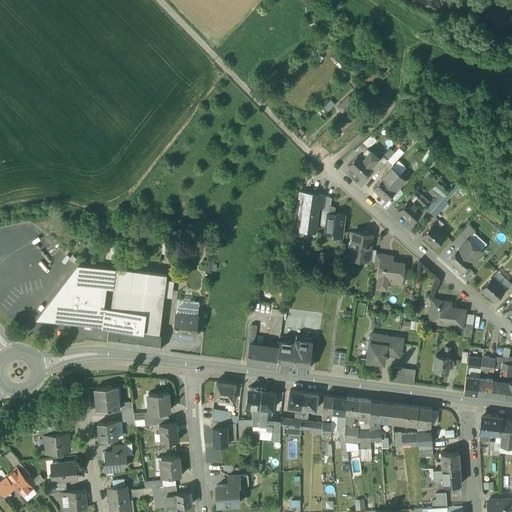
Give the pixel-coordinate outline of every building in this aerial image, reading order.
[(349,95),(337,106),(343,113),(355,102),(349,95)] [(370,111),(366,106),(360,112),(364,117),(370,111)] [(371,134),(354,149),(358,153),(359,153),(361,155),(368,148),(376,140),(371,134)] [(393,161),(404,149),(400,145),(395,152),(391,148),(385,154),(393,161)] [(368,148),(361,155),(372,165),(379,158),(368,148)] [(358,153),(348,164),(361,177),(372,165),(361,155),(359,153),(358,153)] [(381,159),(379,158),(372,165),(378,170),(388,159),(384,156),(381,159)] [(388,159),(378,170),(384,176),(384,175),(392,167),(393,168),(395,166),(388,159)] [(393,168),(392,167),(384,175),(398,188),(406,179),(393,168)] [(398,188),(384,175),(384,176),(373,187),(387,200),(398,188)] [(438,181),(433,188),(440,193),(427,209),(437,216),(449,202),(448,201),(460,186),(456,182),(449,191),(438,181)] [(409,198),(422,210),(427,204),(414,192),(409,198)] [(319,195),(305,193),(304,201),(301,200),(300,209),(303,210),(300,229),(314,231),(317,206),(319,195)] [(331,197),(324,195),(323,207),(322,209),(329,210),(331,197)] [(422,210),(409,198),(398,210),(411,222),(422,210)] [(344,213),(335,212),(334,212),(328,212),(325,233),(332,234),(341,236),(344,213)] [(446,235),(433,223),(422,234),(435,246),(446,235)] [(469,224),(452,241),(459,247),(467,238),(468,238),(473,232),(475,230),(469,224)] [(372,234),(353,231),(349,258),(367,261),(368,261),(370,248),(372,234)] [(486,244),(473,232),(468,238),(481,250),(486,244)] [(468,238),(467,238),(459,247),(472,259),(481,250),(468,238)] [(459,247),(448,259),(462,271),(472,259),(459,247)] [(376,249),(370,248),(368,261),(367,261),(366,265),(373,266),(376,249)] [(388,253),(381,252),(380,263),(386,264),(387,259),(388,253)] [(386,264),(380,263),(377,285),(386,287),(388,276),(402,278),(404,262),(387,259),(386,264)] [(116,267),(78,262),(64,280),(68,280),(102,285),(102,286),(114,287),(116,267)] [(167,274),(116,267),(114,287),(165,293),(167,274)] [(497,271),(481,288),(495,300),(505,289),(510,283),(497,271)] [(102,285),(68,280),(44,313),(98,320),(102,286),(102,285)] [(165,293),(114,287),(111,307),(143,311),(141,321),(127,319),(126,329),(147,332),(160,334),(165,293)] [(446,299),(432,296),(428,320),(463,325),(465,307),(445,304),(446,299)] [(199,301),(178,299),(177,309),(176,315),(186,316),(187,313),(197,314),(198,311),(199,301)] [(143,311),(111,307),(109,327),(126,329),(127,319),(141,321),(143,311)] [(198,311),(197,314),(198,314),(197,325),(204,326),(206,312),(198,311)] [(186,316),(176,315),(174,335),(195,337),(197,325),(198,314),(197,314),(187,313),(186,316)] [(473,323),(466,322),(464,334),(472,335),(473,323)] [(126,329),(109,327),(107,343),(124,346),(126,329)] [(147,332),(126,329),(124,346),(145,348),(147,332)] [(160,334),(147,332),(145,348),(159,350),(161,334),(160,334)] [(388,336),(371,333),(370,341),(387,344),(388,337),(388,336)] [(403,339),(388,337),(387,344),(386,354),(401,356),(403,339)] [(280,340),(279,340),(278,347),(276,366),(308,370),(312,340),(296,338),(295,342),(280,340)] [(387,344),(370,341),(367,360),(376,361),(384,362),(386,354),(387,344)] [(254,343),(249,343),(247,362),(276,366),(278,347),(254,343)] [(334,363),(345,363),(346,351),(335,351),(334,363)] [(444,355),(436,354),(434,369),(448,371),(450,356),(444,355)] [(416,370),(396,367),(395,379),(414,382),(416,370)] [(480,377),(467,375),(465,391),(478,393),(480,377)] [(493,378),(480,377),(478,393),(491,394),(493,378)] [(506,380),(493,378),(491,394),(503,396),(506,380)] [(235,383),(216,380),(214,397),(233,399),(235,383)] [(511,380),(506,380),(503,396),(511,397),(511,380)] [(116,386),(95,388),(97,409),(107,408),(107,410),(118,409),(116,386)] [(256,389),(248,388),(246,406),(253,407),(260,407),(262,388),(256,388),(256,389)] [(267,389),(262,388),(260,407),(268,408),(273,409),(275,391),(267,390),(267,389)] [(304,391),(290,390),(288,405),(302,407),(304,391)] [(317,393),(304,391),(302,407),(316,409),(317,393)] [(159,393),(148,394),(150,411),(150,412),(158,411),(169,410),(168,392),(161,393),(161,392),(159,392),(159,393)] [(333,395),(324,394),(323,410),(332,411),(333,395)] [(346,397),(333,395),(332,411),(338,412),(346,412),(346,397)] [(359,398),(346,397),(346,412),(345,420),(353,421),(354,414),(358,414),(359,398)] [(371,400),(359,398),(358,414),(365,415),(364,422),(369,422),(369,416),(371,400)] [(379,401),(371,400),(369,416),(374,417),(377,417),(379,401)] [(395,402),(379,401),(377,417),(392,419),(395,402)] [(419,405),(395,402),(392,419),(417,422),(419,405)] [(432,407),(419,405),(417,422),(430,423),(432,407)] [(268,408),(260,407),(260,427),(272,429),(274,419),(267,418),(268,408)] [(231,411),(213,408),(212,420),(227,422),(230,422),(231,411)] [(346,412),(338,412),(337,422),(345,422),(345,420),(346,412)] [(133,413),(122,414),(123,421),(134,420),(133,413)] [(502,416),(484,414),(481,417),(478,438),(483,439),(483,437),(487,437),(489,436),(489,431),(500,433),(502,418),(502,416)] [(302,419),(281,417),(281,425),(302,427),(302,419)] [(511,419),(502,418),(500,433),(511,434),(511,419)] [(252,420),(239,419),(238,431),(253,431),(252,420)] [(280,420),(274,419),(271,438),(279,439),(280,438),(280,420)] [(322,422),(302,419),(302,427),(322,429),(322,422)] [(353,421),(345,420),(345,422),(345,429),(358,432),(358,424),(353,424),(353,421)] [(116,421),(98,423),(100,440),(117,438),(116,421)] [(337,422),(332,421),(331,428),(344,429),(345,429),(345,422),(337,422)] [(169,422),(159,423),(159,424),(160,442),(178,440),(177,422),(169,422)] [(230,422),(227,422),(229,443),(236,442),(236,423),(230,422)] [(228,426),(212,427),(214,444),(229,443),(228,426)] [(54,428),(38,430),(39,436),(44,436),(44,435),(54,434),(54,428)] [(345,429),(344,429),(346,439),(358,440),(358,432),(345,429)] [(380,429),(370,430),(370,431),(370,440),(381,439),(380,429)] [(370,431),(358,432),(358,440),(370,440),(370,431)] [(431,432),(418,433),(418,443),(432,442),(431,432)] [(54,434),(44,435),(44,436),(45,446),(48,446),(48,452),(68,450),(66,433),(54,434)] [(418,433),(402,434),(402,444),(418,443),(418,433)] [(511,434),(500,433),(500,441),(500,442),(508,443),(511,443),(511,434)] [(124,443),(113,444),(113,450),(105,451),(106,460),(104,461),(105,469),(113,469),(113,467),(124,466),(123,459),(126,459),(124,443)] [(458,450),(440,452),(441,467),(459,466),(458,450)] [(179,456),(161,457),(163,477),(174,476),(180,475),(179,456)] [(73,461),(52,463),(54,479),(54,480),(65,479),(75,478),(73,461)] [(30,475),(21,463),(16,466),(26,478),(30,475)] [(16,466),(6,475),(7,475),(16,486),(15,486),(23,495),(32,487),(26,478),(16,466)] [(459,466),(441,467),(442,484),(461,483),(459,466)] [(248,474),(228,475),(229,484),(239,484),(249,484),(248,474)] [(7,475),(0,480),(0,488),(5,494),(15,486),(16,486),(7,475)] [(174,476),(163,477),(164,486),(175,484),(174,476)] [(164,486),(162,486),(163,492),(164,495),(166,494),(175,493),(175,492),(176,492),(175,484),(164,486)] [(239,484),(229,484),(217,485),(218,504),(240,502),(239,484)] [(124,486),(109,488),(112,510),(115,510),(115,511),(127,511),(126,500),(124,486)] [(162,486),(144,488),(144,494),(148,494),(149,497),(153,496),(153,494),(163,492),(162,486)] [(36,492),(32,487),(23,495),(27,500),(36,492)] [(66,491),(62,491),(62,492),(60,492),(61,508),(85,506),(83,489),(66,491)] [(176,492),(175,492),(175,493),(177,505),(191,504),(190,491),(176,492)] [(163,492),(153,494),(153,496),(155,507),(167,506),(166,494),(164,495),(163,492)] [(446,492),(436,492),(436,499),(432,499),(433,506),(446,506),(447,506),(446,492)] [(175,493),(166,494),(167,506),(167,511),(169,511),(177,511),(177,505),(175,493)] [(366,508),(365,497),(356,498),(357,509),(366,508)] [(511,511),(510,498),(489,499),(489,511),(511,511)]
